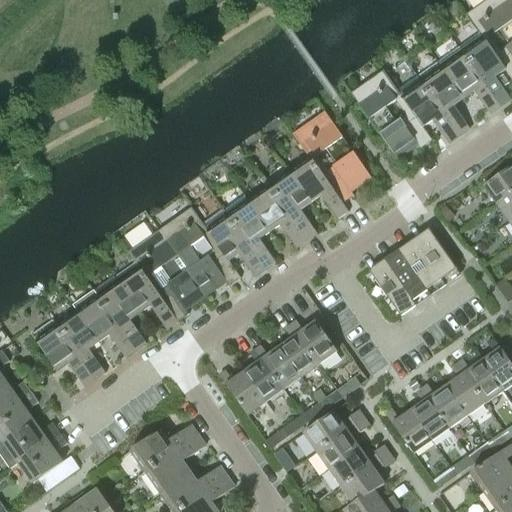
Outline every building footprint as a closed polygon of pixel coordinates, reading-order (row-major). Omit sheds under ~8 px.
[(511,15),(501,0),(488,0),(465,16),(480,37),(482,40),(483,39),(505,70),(504,71),(511,82),(511,15)] [(511,0),(501,0),(511,15),(511,0)] [(480,37),(460,51),(500,108),(510,101),(494,78),(504,71),(505,70),(483,39),(482,40),(480,37)] [(500,108),(460,51),(439,65),(443,70),(463,100),(473,92),(489,115),(500,108)] [(443,70),(422,85),(459,137),(469,130),(453,107),(463,100),(443,70)] [(350,94),(396,160),(417,146),(420,150),(432,142),(422,128),(421,129),(401,100),(399,97),(400,97),(383,72),(350,94)] [(422,85),(401,100),(421,129),(422,128),(432,122),(448,144),(459,137),(422,85)] [(324,113),(292,136),(309,159),(310,158),(311,160),(342,205),(353,198),(350,193),(370,179),(324,113)] [(342,205),(311,160),(290,175),(310,205),(321,197),(337,220),(347,213),(342,205)] [(496,206),(511,194),(511,167),(483,187),(496,206)] [(310,205),(290,175),(269,189),(306,242),(316,235),(300,212),(310,205)] [(306,242),(269,189),(249,204),(269,233),(280,226),(296,249),(306,242)] [(511,194),(496,206),(509,224),(511,221),(511,194)] [(269,233),(249,204),(245,199),(225,213),(265,271),(275,264),(259,241),(269,233)] [(206,231),(204,228),(191,209),(159,231),(205,297),(225,283),(228,287),(238,280),(239,281),(241,279),(229,262),(228,263),(206,231)] [(265,271),(225,213),(204,228),(206,231),(228,263),(229,262),(239,255),(254,278),(265,271)] [(205,297),(159,231),(127,254),(136,266),(138,269),(139,268),(178,323),(179,323),(179,322),(189,315),(186,310),(205,297)] [(413,242),(441,281),(456,270),(428,231),(413,242)] [(413,242),(399,252),(426,291),(441,281),(413,242)] [(399,252),(384,262),(412,301),(426,291),(399,252)] [(416,307),(412,301),(384,262),(369,272),(401,318),(416,307)] [(138,269),(136,266),(116,280),(140,314),(150,307),(167,330),(177,323),(177,324),(178,323),(139,268),(138,269)] [(140,314),(116,280),(95,295),(135,352),(146,344),(130,321),(140,314)] [(75,309),(78,314),(99,343),(109,336),(125,359),(135,352),(95,295),(75,309)] [(57,328),(94,381),(105,373),(88,350),(99,343),(78,314),(57,328)] [(320,314),(314,319),(321,330),(328,325),(320,314)] [(52,321),(31,336),(57,373),(67,365),(84,388),(94,381),(57,328),(52,321)] [(295,322),(290,326),(318,366),(337,353),(315,323),(302,332),(295,322)] [(318,366),(290,326),(285,330),(292,340),(279,348),(300,378),(318,366)] [(481,363),(502,393),(511,385),(511,367),(500,350),(499,350),(492,340),(486,344),(493,354),(481,363)] [(260,347),(255,351),(283,391),(300,378),(279,348),(267,357),(260,347)] [(0,383),(4,381),(0,375),(0,368),(9,362),(1,351),(0,352),(0,383)] [(256,365),(244,373),(265,403),(283,391),(255,351),(249,355),(256,365)] [(462,361),(456,365),(485,405),(502,393),(481,363),(469,371),(462,361)] [(458,379),(446,387),(467,417),(485,405),(456,365),(451,369),(458,379)] [(247,416),(265,403),(244,373),(232,382),(225,372),(219,376),(226,386),(247,416)] [(347,397),(361,387),(355,379),(341,389),(347,397)] [(0,383),(0,414),(31,393),(23,383),(11,392),(4,381),(0,383)] [(418,389),(414,383),(408,387),(412,393),(418,389)] [(426,386),(421,390),(449,430),(467,417),(446,387),(433,396),(426,386)] [(423,404),(410,412),(432,442),(449,430),(421,390),(416,394),(423,404)] [(0,414),(0,438),(3,443),(33,422),(26,412),(38,403),(31,393),(0,414)] [(332,395),(319,404),(324,412),(338,403),(332,395)] [(324,412),(319,404),(305,414),(311,422),(324,412)] [(303,434),(316,453),(364,419),(359,411),(349,418),(350,421),(342,426),(333,413),(303,434)] [(413,455),(432,442),(410,412),(398,421),(391,411),(385,415),(392,425),(413,455)] [(297,419),(283,429),(289,437),(303,427),(297,419)] [(329,470),(359,449),(350,437),(358,431),(360,434),(370,427),(364,419),(316,453),(329,470)] [(3,443),(0,445),(0,454),(10,469),(18,464),(60,434),(52,424),(40,433),(33,422),(3,443)] [(146,473),(198,437),(191,426),(167,442),(160,432),(131,452),(146,473)] [(275,447),(289,437),(283,429),(270,439),(275,447)] [(67,445),(60,434),(18,464),(33,485),(62,464),(54,453),(67,445)] [(499,435),(486,444),(492,452),(505,443),(499,435)] [(146,473),(160,494),(189,473),(182,463),(205,447),(198,437),(146,473)] [(478,462),(492,452),(486,444),(472,454),(478,462)] [(511,445),(470,475),(483,493),(511,472),(511,470),(506,462),(511,457),(511,445)] [(341,488),(389,455),(383,447),(374,454),(375,456),(367,462),(359,449),(329,470),(341,488)] [(374,492),(384,486),(375,472),(383,467),(385,469),(394,462),(389,455),(341,488),(353,505),(354,506),(374,492)] [(464,460),(451,469),(456,477),(470,468),(464,460)] [(160,494),(172,511),(178,511),(227,478),(219,468),(197,484),(189,473),(160,494)] [(442,487),(456,477),(451,469),(437,479),(442,487)] [(511,472),(483,493),(495,511),(511,499),(511,472)] [(234,488),(227,478),(178,511),(216,511),(211,504),(234,488)] [(83,494),(72,501),(80,511),(111,511),(97,491),(86,498),(83,494)] [(343,511),(382,511),(396,502),(392,497),(382,504),(374,492),(354,506),(353,505),(343,511)] [(511,511),(511,499),(495,511),(496,511),(511,511)] [(80,511),(72,501),(62,508),(64,511),(80,511)] [(393,511),(400,508),(396,502),(382,511),(393,511)]
